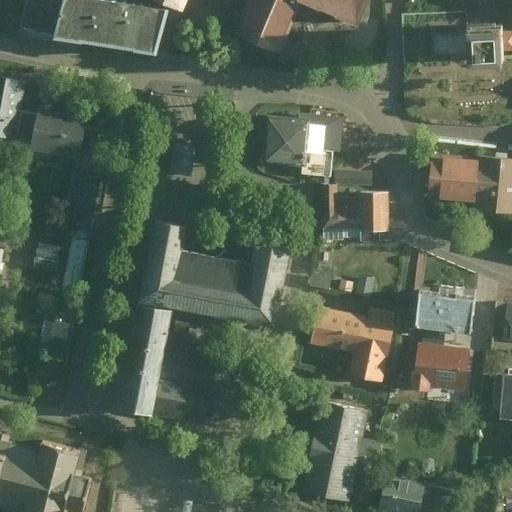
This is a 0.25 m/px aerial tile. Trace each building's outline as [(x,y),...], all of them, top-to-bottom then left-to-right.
[(30,0),(24,27),(60,35),(67,0),(30,0)] [(67,0),(60,35),(164,53),(175,4),(140,0),(67,0)] [(323,0),(366,18),(373,0),(166,0),(175,4),(190,10),(193,0),(249,0),(240,22),(290,43),(308,0),(323,0)] [(508,56),(506,23),(472,24),(474,58),(508,56)] [(19,110),(24,82),(0,77),(0,133),(14,136),(31,139),(29,148),(77,157),(85,117),(36,108),(36,113),(19,110)] [(301,172),(331,175),(334,149),(340,150),(342,139),(344,114),(299,110),(298,118),(288,117),(268,115),(264,158),(302,162),(301,172)] [(196,146),(176,142),(171,169),(191,173),(196,146)] [(478,157),(433,153),(429,195),(474,199),(473,206),(511,210),(511,156),(478,153),(478,157)] [(67,358),(104,176),(77,170),(70,204),(77,205),(46,354),(67,358)] [(339,181),(324,182),(326,225),(360,224),(360,228),(387,228),(387,189),(357,189),(358,194),(340,194),(339,181)] [(161,213),(124,400),(209,416),(222,349),(192,343),(200,303),(281,318),(296,242),(263,235),(259,256),(227,250),(190,243),(195,220),(161,213)] [(373,294),(378,275),(364,271),(359,290),(373,294)] [(481,292),(428,285),(423,323),(477,333),(481,292)] [(319,308),(313,340),(358,349),(352,379),(380,385),(394,314),(365,308),(364,317),(319,308)] [(418,344),(413,382),(463,388),(468,350),(418,344)] [(511,371),(506,372),(503,418),(511,418),(511,371)] [(335,400),(328,439),(312,436),(307,465),(323,467),(318,492),(354,498),(369,406),(335,400)] [(0,432),(0,505),(24,511),(23,511),(64,511),(66,507),(83,511),(92,476),(81,473),(88,448),(79,446),(79,448),(43,438),(41,448),(7,440),(9,435),(0,432)] [(425,511),(431,483),(391,475),(384,507),(409,511),(425,511)]
